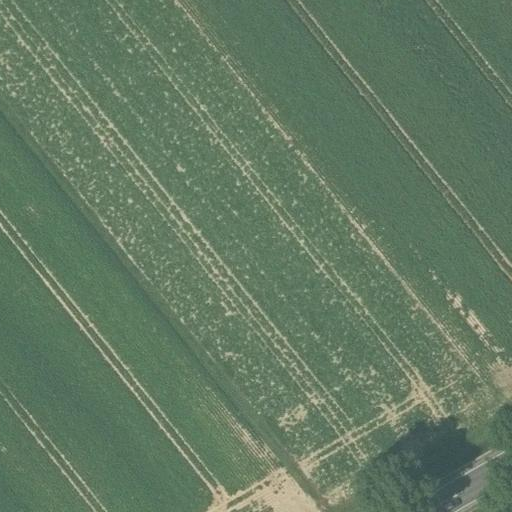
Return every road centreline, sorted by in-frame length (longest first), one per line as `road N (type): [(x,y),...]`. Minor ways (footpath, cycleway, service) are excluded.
road 1 (track): [(0,105),(324,511)]
road 2 (track): [(349,511),(511,417)]
